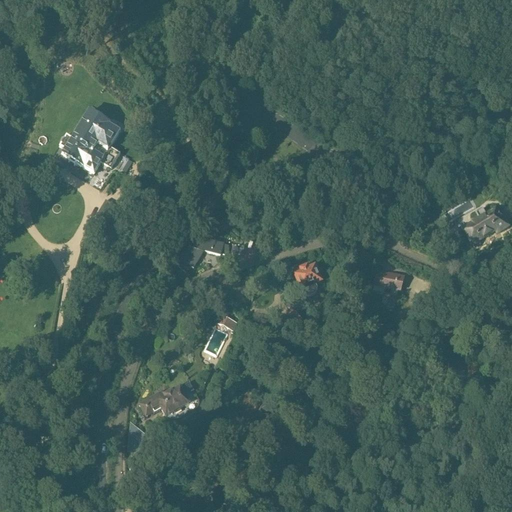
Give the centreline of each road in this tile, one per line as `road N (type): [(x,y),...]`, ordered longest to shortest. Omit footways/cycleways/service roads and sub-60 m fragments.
road 1 (unclassified): [(118,511),(125,377),(138,341),(171,300),(201,280),(346,237),(374,240),(459,275),(511,271)]
road 2 (secondary): [(253,121),(119,315),(103,373),(101,511)]
road 3 (residential): [(511,25),(395,134),(388,157)]
road 4 (residential): [(253,121),(268,49),(292,18),(322,0)]
road 5 (secondary): [(388,157),(333,159),(274,122),(253,121)]
road 6 (residential): [(253,121),(234,97),(254,0)]
road 7 (secondary): [(388,157),(511,125)]
